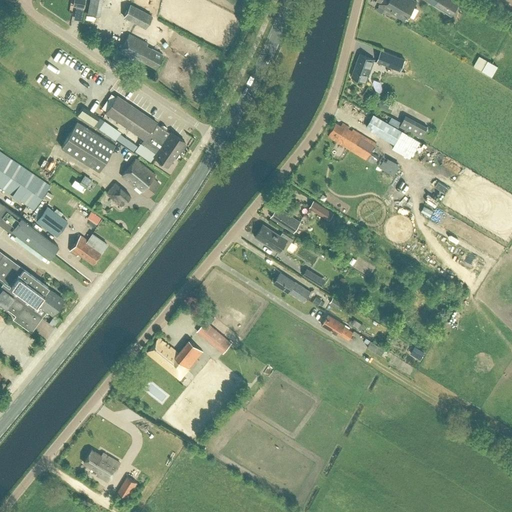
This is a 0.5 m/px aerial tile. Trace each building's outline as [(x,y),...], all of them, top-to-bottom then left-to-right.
[(89,0),(87,13),(98,15),(101,0),(89,0)] [(380,0),(381,0),(379,4),(406,20),(417,1),(415,0),(380,0)] [(436,0),(434,4),(451,15),(459,2),(456,0),(436,0)] [(130,4),(123,16),(145,28),(151,15),(130,4)] [(133,56),(154,67),(162,53),(146,45),(147,43),(128,33),(118,51),(132,58),(133,56)] [(381,50),(377,61),(401,70),(405,59),(381,50)] [(351,76),(366,81),(374,59),(360,53),(351,76)] [(488,60),(482,70),(492,76),(498,66),(497,65),(488,60)] [(143,138),(140,142),(135,150),(138,152),(150,160),(153,155),(168,166),(178,152),(179,153),(185,143),(184,142),(185,141),(170,131),(170,132),(165,129),(167,127),(166,126),(163,124),(161,124),(160,125),(156,122),(157,121),(117,94),(105,112),(143,138)] [(392,111),(395,105),(381,99),(378,104),(392,111)] [(373,115),(367,126),(394,142),(413,153),(419,142),(401,131),(373,115)] [(400,125),(421,137),(427,127),(405,115),(400,125)] [(389,122),(399,127),(401,122),(391,116),(389,122)] [(60,146),(99,170),(115,144),(77,120),(60,146)] [(115,139),(119,134),(103,122),(99,128),(115,139)] [(336,122),(328,135),(373,163),(378,155),(371,150),(376,142),(343,122),(341,125),(336,122)] [(326,151),(337,158),(341,152),(330,145),(326,151)] [(0,185),(33,208),(49,185),(0,151),(0,185)] [(43,153),(40,160),(48,164),(52,156),(43,153)] [(141,191),(147,196),(158,182),(152,178),(154,174),(134,158),(121,175),(134,186),(136,184),(142,189),(141,191)] [(350,173),(361,179),(368,165),(356,160),(350,173)] [(78,183),(85,187),(91,179),(84,174),(78,183)] [(104,192),(121,207),(131,195),(114,181),(104,192)] [(52,195),(47,191),(43,197),(48,200),(52,195)] [(310,207),(329,219),(333,212),(314,200),(310,207)] [(57,245),(41,233),(29,224),(0,202),(0,224),(9,231),(11,229),(48,257),(57,245)] [(344,213),(347,208),(336,203),(333,208),(344,213)] [(67,221),(47,205),(35,220),(56,236),(67,221)] [(424,205),(421,211),(429,216),(433,210),(424,205)] [(285,226),(294,231),(300,221),(292,216),(292,215),(278,206),(271,216),(278,221),(277,222),(285,227),(285,226)] [(279,251),(282,247),(285,249),(292,239),(282,232),(280,235),(263,224),(255,236),(279,251)] [(77,238),(99,253),(106,243),(97,237),(91,233),(87,240),(79,235),(77,238)] [(99,253),(77,238),(69,250),(76,255),(77,253),(92,263),(99,253)] [(0,251),(0,277),(6,282),(0,289),(0,302),(15,314),(13,317),(30,330),(41,316),(45,310),(51,314),(63,299),(47,287),(48,286),(22,268),(0,251)] [(358,256),(351,266),(364,276),(371,267),(358,256)] [(303,274),(317,283),(321,276),(307,268),(303,274)] [(310,291),(280,272),(273,282),(288,292),(289,290),(304,300),(310,291)] [(341,309),(344,303),(333,296),(330,302),(341,309)] [(339,333),(348,339),(353,332),(344,326),(345,324),(328,313),(321,324),(338,335),(339,333)] [(196,330),(217,347),(226,337),(205,319),(196,330)] [(160,338),(157,341),(148,352),(180,378),(203,350),(190,339),(179,352),(160,338)] [(393,340),(387,348),(394,354),(401,346),(393,340)] [(381,355),(384,349),(371,341),(367,347),(381,355)] [(92,449),(84,462),(99,471),(97,474),(109,481),(120,462),(103,452),(101,455),(92,449)] [(143,496),(154,503),(158,498),(160,500),(170,483),(168,482),(171,476),(160,469),(156,474),(154,473),(143,489),(146,491),(143,496)] [(117,491),(128,498),(138,482),(126,475),(117,491)]
